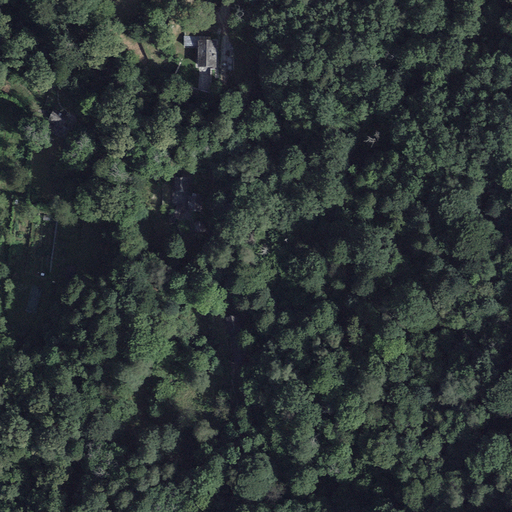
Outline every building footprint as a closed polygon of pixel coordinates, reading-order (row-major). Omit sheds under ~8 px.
[(217,42),(197,43),(199,71),(218,70),(217,42)] [(68,118),(51,111),(46,122),(64,129),(68,118)] [(187,179),(174,180),(174,194),(188,193),(187,179)] [(202,195),(189,195),(188,214),(202,214),(202,195)] [(204,223),(193,225),(195,236),(206,233),(204,223)] [(238,318),(227,320),(235,365),(246,363),(238,318)]
